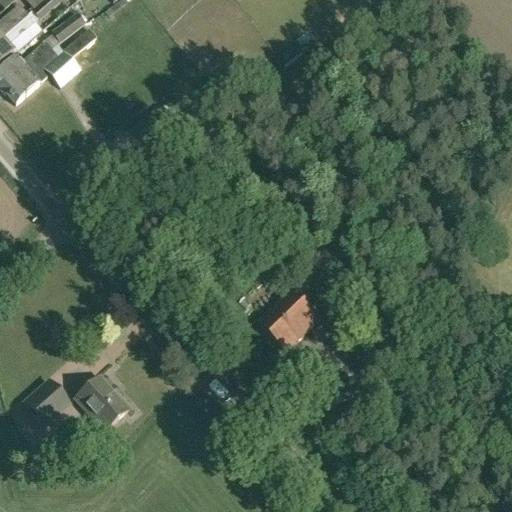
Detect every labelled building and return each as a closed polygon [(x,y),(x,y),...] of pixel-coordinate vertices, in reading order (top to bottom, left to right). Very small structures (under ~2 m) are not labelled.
[(58,0),(49,0),(27,20),(1,42),(0,42),(0,67),(13,56),(6,49),(37,23),(38,24),(61,3),(58,0)] [(34,14),(49,0),(28,0),(25,3),(34,14)] [(124,0),(104,16),(108,20),(133,0),(124,0)] [(0,42),(1,42),(27,20),(18,9),(0,24),(0,42)] [(58,47),(84,27),(77,17),(51,36),(58,47)] [(88,33),(62,54),(69,63),(95,41),(88,33)] [(0,91),(2,94),(50,53),(43,45),(19,64),(16,59),(0,72),(0,91)] [(49,79),(43,71),(56,60),(50,53),(2,94),(14,108),(49,79)] [(229,72),(210,85),(219,98),(238,84),(229,72)] [(152,149),(177,129),(163,111),(137,131),(152,149)] [(211,164),(193,142),(182,151),(200,173),(211,164)] [(321,322),(292,292),(257,325),(287,356),(321,322)] [(342,313),(326,329),(344,347),(360,332),(342,313)] [(98,381),(75,402),(104,435),(127,414),(98,381)] [(43,432),(64,413),(71,407),(48,382),(22,406),(43,432)]
